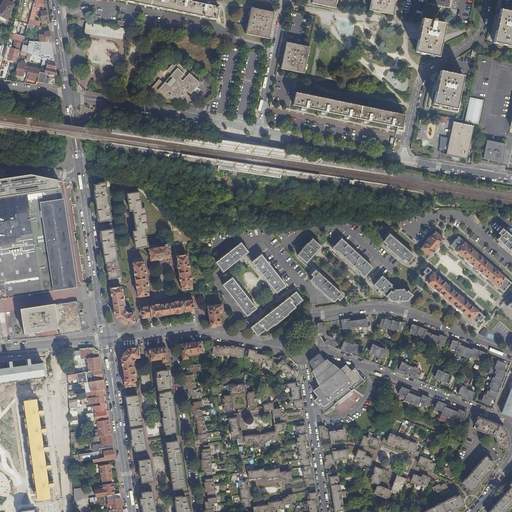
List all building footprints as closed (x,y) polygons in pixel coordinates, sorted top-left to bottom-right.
[(0,10),(0,15),(8,19),(15,5),(5,0),(0,10)] [(119,0),(217,20),(220,7),(211,5),(211,4),(206,3),(206,4),(192,1),(191,0),(186,0),(184,0),(119,0)] [(336,8),(337,0),(313,0),(313,3),(336,8)] [(393,15),(396,0),(372,0),(371,10),(393,15)] [(450,0),(426,0),(426,3),(428,3),(425,18),(444,22),(446,7),(449,8),(450,0)] [(274,12),(252,7),(246,34),(270,39),(275,12),(274,12)] [(493,43),(511,47),(511,11),(500,9),(493,43)] [(16,24),(13,34),(25,38),(27,29),(29,25),(30,20),(31,17),(23,15),(21,21),(22,22),(21,26),(16,24)] [(441,56),(448,23),(444,22),(425,18),(422,18),(420,30),(423,31),(421,41),(418,40),(417,51),(441,56)] [(85,31),(124,37),(124,33),(131,34),(132,29),(87,23),(86,23),(85,31)] [(52,43),(50,32),(45,33),(45,36),(42,36),(41,35),(39,35),(40,43),(45,43),(52,43)] [(13,34),(12,34),(11,34),(9,39),(14,40),(14,41),(18,42),(18,41),(24,43),(24,42),(25,38),(13,34)] [(55,64),(52,43),(45,43),(40,43),(29,42),(27,52),(28,52),(28,54),(32,55),(32,57),(43,60),(55,64)] [(311,48),(287,43),(282,69),(305,74),(311,48)] [(19,51),(7,48),(4,60),(16,63),(19,51)] [(57,77),(55,64),(43,60),(42,65),(42,67),(40,72),(52,76),(57,77)] [(187,71),(175,61),(167,71),(171,74),(164,83),(159,79),(150,89),(162,98),(164,96),(168,99),(169,97),(172,100),(175,97),(179,100),(184,96),(181,93),(185,89),(191,94),(200,83),(190,73),(183,80),(181,78),(187,71)] [(26,64),(18,63),(17,67),(16,75),(23,77),(24,69),(25,69),(26,64)] [(26,80),(35,82),(38,72),(31,70),(33,64),(30,63),(26,80)] [(434,104),(457,109),(460,98),(459,97),(461,88),(462,88),(465,76),(454,74),(451,74),(451,73),(442,71),(439,83),(440,83),(438,93),(437,93),(434,104)] [(50,85),(52,76),(40,72),(40,74),(37,83),(50,85)] [(405,116),(297,93),(294,106),(303,108),(303,110),(308,111),(308,109),(322,112),(322,113),(328,115),(328,113),(345,116),(345,118),(350,119),(351,118),(365,121),(365,122),(370,123),(371,122),(388,125),(387,127),(392,128),(393,126),(398,128),(398,130),(404,132),(405,124),(403,123),(405,116)] [(484,101),(471,98),(466,122),(468,123),(467,125),(470,126),(470,123),(479,125),(484,101)] [(447,155),(468,160),(467,159),(474,127),(475,128),(475,127),(470,126),(467,125),(454,122),(454,123),(455,123),(451,140),(441,137),(441,138),(439,148),(449,151),(448,155),(447,155)] [(222,144),(184,138),(183,144),(323,166),(324,160),(285,154),(286,151),(267,148),(246,145),(240,144),(230,142),(223,141),(222,144)] [(249,146),(246,145),(238,144),(237,144),(233,143),(233,141),(226,140),(225,146),(232,147),(228,167),(222,166),(221,170),(248,174),(258,175),(283,179),(284,175),(259,172),(257,171),(260,151),(261,151),(287,155),(288,152),(262,148),(258,147),(254,146),(251,146),(249,146)] [(484,159),(503,163),(506,144),(487,140),(484,159)] [(321,181),(322,175),(242,162),(181,153),(180,159),(219,165),(219,169),(227,170),(237,171),(263,175),(277,177),(282,178),(282,175),(321,181)] [(31,174),(0,179),(0,195),(58,187),(58,180),(31,174)] [(106,184),(100,184),(100,185),(95,186),(96,191),(95,191),(96,196),(98,211),(97,211),(98,215),(98,219),(99,219),(100,222),(112,221),(106,184)] [(58,187),(0,195),(0,298),(76,287),(61,187),(58,187)] [(136,249),(149,247),(146,231),(149,230),(146,208),(143,209),(140,193),(128,195),(131,211),(134,211),(137,231),(134,232),(136,249)] [(501,236),(498,240),(502,243),(501,244),(511,253),(511,237),(506,232),(503,229),(499,234),(501,236)] [(108,271),(110,279),(122,278),(119,261),(118,261),(113,230),(102,232),(102,235),(101,235),(101,239),(102,243),(103,243),(105,256),(106,264),(107,264),(108,271)] [(426,244),(421,249),(430,257),(445,241),(436,233),(431,238),(431,237),(425,244),(426,244)] [(415,257),(390,235),(384,242),(387,246),(386,248),(403,262),(404,261),(409,264),(415,257)] [(511,284),(459,238),(451,247),(466,260),(465,260),(474,269),(475,268),(480,272),(479,273),(488,281),(489,280),(504,293),(511,284)] [(373,268),(342,239),(333,249),(337,253),(338,252),(361,273),(361,274),(365,278),(373,268)] [(322,248),(313,240),(309,245),(309,244),(303,251),(298,256),(307,264),(322,248)] [(242,244),(218,263),(217,263),(221,268),(224,273),(249,253),(242,244)] [(171,258),(169,247),(150,250),(152,261),(159,260),(163,260),(163,259),(171,258)] [(187,252),(182,253),(183,256),(177,257),(179,265),(178,266),(179,270),(181,278),(180,278),(180,282),(181,282),(183,291),(193,289),(188,255),(187,255),(187,252)] [(277,294),(287,286),(262,256),(253,263),(277,294)] [(145,261),(134,263),(135,272),(134,272),(135,276),(136,276),(137,284),(136,284),(137,289),(138,289),(139,297),(150,296),(148,287),(149,287),(149,282),(148,282),(147,274),(147,270),(146,270),(145,261)] [(426,275),(423,278),(427,281),(426,282),(437,292),(436,292),(440,296),(441,295),(457,309),(456,310),(460,313),(460,312),(471,321),(472,320),(476,324),(479,321),(481,322),(485,318),(482,315),(431,271),(428,269),(424,273),(426,275)] [(342,294),(319,273),(319,274),(316,271),(311,277),(313,279),(311,281),(314,284),(314,285),(331,300),(335,303),(338,299),(341,302),(344,297),(341,295),(342,294)] [(392,286),(383,277),(375,286),(392,302),(408,302),(413,296),(408,292),(407,293),(404,290),(395,291),(391,287),(392,286)] [(224,286),(248,317),(257,309),(233,278),(224,286)] [(0,298),(0,314),(1,314),(16,312),(22,311),(56,306),(79,302),(76,287),(0,298)] [(114,310),(115,317),(120,321),(125,325),(136,323),(135,317),(134,317),(133,313),(129,314),(129,313),(126,310),(125,311),(125,310),(124,306),(125,306),(123,292),(122,292),(121,287),(111,289),(112,297),(113,297),(115,310),(114,310)] [(303,301),(297,293),(252,328),(258,336),(266,330),(267,332),(275,325),(276,326),(289,316),(288,314),(296,308),(296,307),(303,301)] [(143,316),(143,319),(156,317),(156,318),(163,316),(176,314),(176,315),(183,314),(183,313),(196,311),(195,308),(196,308),(195,304),(194,304),(194,301),(180,303),(180,302),(175,302),(175,303),(160,306),(160,305),(156,305),(156,306),(142,308),(142,312),(141,312),(142,316),(143,316)] [(83,332),(79,302),(56,306),(59,330),(60,329),(61,335),(83,332)] [(209,307),(211,328),(218,327),(218,326),(222,326),(220,311),(224,310),(223,305),(209,307)] [(59,330),(56,306),(22,311),(23,319),(26,335),(32,334),(59,330)] [(353,319),(342,321),(343,329),(350,328),(351,330),(355,329),(355,328),(364,327),(364,328),(368,327),(367,317),(363,318),(363,320),(354,321),(353,319)] [(385,321),(383,320),(380,327),(387,330),(387,329),(394,331),(395,330),(401,333),(405,324),(400,322),(399,324),(397,323),(393,321),(392,322),(390,321),(386,320),(385,321)] [(323,327),(323,323),(318,324),(318,333),(323,333),(323,334),(326,339),(327,340),(326,344),(334,347),(336,342),(333,341),(334,339),(327,336),(326,334),(326,327),(323,327)] [(427,330),(413,325),(410,333),(423,338),(423,340),(437,346),(437,344),(444,347),(447,338),(440,335),(439,337),(437,336),(428,333),(426,332),(427,330)] [(204,348),(203,341),(180,344),(182,360),(189,359),(188,355),(203,353),(203,352),(205,351),(205,348),(204,348)] [(460,343),(453,341),(450,349),(456,352),(456,353),(469,359),(470,357),(484,362),(487,354),(473,349),(472,350),(470,349),(461,346),(459,345),(460,343)] [(344,342),(341,351),(350,354),(350,352),(356,354),(359,346),(354,344),(354,346),(344,342)] [(376,346),(373,345),(370,354),(384,359),(387,351),(384,349),(384,350),(376,347),(376,346)] [(125,354),(121,359),(122,367),(123,367),(125,379),(124,379),(125,388),(136,387),(135,381),(137,381),(135,366),(133,366),(132,364),(133,363),(133,364),(136,360),(135,360),(140,359),(139,354),(140,354),(139,347),(128,349),(125,354)] [(232,348),(229,348),(225,347),(225,348),(222,348),(218,347),(217,348),(215,348),(213,355),(221,357),(221,355),(228,357),(228,356),(240,358),(240,356),(243,357),(244,350),(232,347),(232,348)] [(164,363),(169,362),(167,348),(149,350),(149,352),(146,352),(147,358),(149,357),(149,362),(163,360),(164,363)] [(99,352),(95,349),(80,350),(82,360),(100,358),(99,352)] [(258,352),(250,351),(248,358),(251,359),(251,360),(255,361),(255,362),(259,363),(268,364),(267,367),(272,368),(274,358),(261,355),(258,355),(258,352)] [(320,355),(318,354),(309,361),(309,363),(314,370),(312,371),(316,378),(315,379),(319,386),(313,391),(318,398),(315,400),(325,412),(334,405),(335,404),(353,389),(354,389),(364,381),(359,374),(359,373),(355,368),(352,371),(346,365),(340,369),(334,364),(333,364),(327,359),(326,360),(320,355)] [(283,357),(281,357),(278,359),(281,363),(277,366),(280,370),(281,369),(287,375),(286,376),(289,379),(294,375),(297,379),(299,376),(299,374),(296,371),(294,372),(293,370),(292,371),(286,364),(286,363),(284,361),(286,360),(283,357)] [(100,358),(82,360),(74,362),(68,363),(68,368),(78,366),(79,374),(90,373),(102,371),(100,358)] [(504,371),(506,365),(496,361),(495,364),(497,364),(495,369),(497,369),(486,396),(485,395),(483,399),(481,399),(480,402),(490,405),(493,399),(495,399),(505,372),(504,371)] [(0,382),(45,376),(43,365),(32,366),(32,363),(30,364),(29,364),(29,367),(14,369),(13,366),(12,366),(11,366),(11,369),(0,370),(0,382)] [(397,367),(395,372),(403,375),(404,372),(412,375),(411,378),(418,381),(420,376),(417,374),(419,369),(415,368),(414,368),(407,365),(407,364),(403,363),(401,368),(397,367)] [(187,380),(185,380),(187,389),(188,389),(190,397),(193,396),(193,399),(202,398),(201,393),(198,393),(197,390),(196,390),(194,377),(198,376),(198,372),(201,372),(201,368),(199,368),(199,366),(194,366),(194,368),(193,368),(187,369),(189,377),(186,377),(187,380)] [(104,381),(102,371),(90,373),(79,374),(68,376),(69,381),(78,379),(79,384),(86,384),(104,381)] [(169,377),(168,371),(165,372),(165,371),(160,372),(158,373),(159,378),(157,379),(159,392),(160,392),(161,398),(160,398),(162,411),(163,411),(165,419),(163,419),(165,432),(166,432),(166,435),(172,434),(172,437),(177,437),(176,427),(177,427),(176,421),(176,416),(175,416),(174,411),(175,411),(174,406),(173,406),(173,400),(173,395),(172,395),(170,382),(171,382),(170,377),(169,377)] [(438,371),(435,379),(449,384),(452,376),(449,375),(442,372),(438,371)] [(105,391),(104,381),(86,384),(87,393),(92,393),(105,391)] [(300,399),(300,397),(298,383),(288,385),(288,389),(292,388),(293,397),(292,397),(293,402),(294,402),(295,409),(304,407),(303,399),(300,399)] [(226,412),(234,411),(233,408),(234,408),(233,399),(232,399),(232,397),(232,396),(235,395),(235,396),(244,394),(244,393),(247,393),(248,394),(248,396),(248,397),(249,406),(250,406),(250,408),(258,407),(257,395),(255,395),(255,393),(250,393),(250,392),(249,391),(247,391),(246,386),(243,387),(243,385),(234,387),(234,388),(231,389),(232,393),(230,393),(229,395),(230,396),(225,397),(225,400),(224,400),(226,412)] [(464,397),(464,398),(472,401),(475,393),(466,390),(466,388),(462,386),(459,394),(464,397)] [(511,387),(502,413),(511,416),(511,387)] [(413,392),(402,388),(401,390),(399,395),(407,398),(405,402),(419,407),(421,403),(429,406),(430,402),(430,401),(431,399),(420,395),(419,398),(411,395),(413,392)] [(107,403),(105,391),(92,393),(93,398),(90,398),(90,399),(90,400),(93,400),(94,404),(94,405),(101,404),(101,406),(88,408),(89,414),(93,414),(84,415),(84,416),(87,415),(89,424),(94,423),(110,420),(107,406),(106,406),(105,403),(107,403)] [(146,450),(138,396),(126,398),(133,441),(132,441),(133,447),(135,446),(136,452),(139,451),(139,452),(144,451),(143,450),(146,450)] [(38,412),(37,401),(33,402),(33,400),(29,401),(29,402),(26,403),(39,501),(51,499),(49,488),(52,487),(51,484),(49,485),(47,469),(49,469),(49,466),(46,467),(44,451),(47,451),(46,448),(44,448),(42,433),(44,433),(44,430),(41,430),(39,415),(42,415),(41,412),(38,412)] [(199,433),(198,434),(199,441),(200,440),(201,443),(208,442),(207,430),(206,431),(205,422),(205,417),(203,418),(202,410),(200,411),(200,408),(203,407),(202,402),(194,403),(194,407),(191,407),(192,413),(193,413),(193,417),(195,417),(196,421),(197,421),(197,423),(199,432),(199,433)] [(466,416),(467,413),(457,409),(456,412),(448,409),(449,406),(439,402),(438,405),(437,404),(435,409),(443,412),(442,416),(456,421),(457,417),(465,420),(467,416),(466,416)] [(274,418),(283,416),(283,413),(282,413),(282,409),(276,409),(276,408),(274,408),(273,403),(268,404),(268,405),(264,405),(265,412),(273,411),(274,418)] [(241,422),(240,414),(234,415),(235,419),(230,419),(230,424),(231,424),(233,433),(232,433),(232,437),(238,436),(239,440),(245,439),(246,445),(251,444),(251,443),(255,443),(256,449),(271,446),(270,441),(274,440),(279,440),(278,434),(280,434),(280,432),(285,431),(284,427),(285,427),(285,424),(275,425),(276,432),(268,433),(268,434),(254,436),(243,437),(242,431),(240,431),(238,422),(241,422)] [(72,426),(80,425),(78,416),(72,417),(72,422),(71,422),(72,426)] [(501,448),(508,450),(511,442),(504,427),(479,418),(474,429),(495,437),(497,442),(497,444),(499,445),(502,447),(501,448)] [(112,435),(110,420),(94,423),(95,428),(95,430),(96,438),(112,435)] [(307,427),(306,423),(305,422),(296,424),(297,428),(297,432),(299,432),(300,438),(297,439),(298,443),(297,443),(297,448),(299,447),(300,456),(299,457),(300,461),(301,461),(302,465),(304,465),(305,472),(304,472),(305,480),(314,478),(315,477),(314,473),(312,473),(312,470),(311,466),(309,455),(307,455),(306,446),(308,446),(306,435),(306,431),(305,428),(307,427)] [(324,426),(320,427),(321,434),(323,434),(324,438),(325,440),(331,439),(332,444),(336,444),(335,441),(346,439),(345,430),(331,433),(330,429),(326,429),(326,428),(324,428),(324,426)] [(114,450),(112,435),(96,438),(92,438),(94,453),(114,450)] [(418,445),(391,435),(389,440),(384,439),(383,443),(387,445),(388,443),(415,453),(414,455),(418,457),(420,453),(416,451),(418,445)] [(377,448),(380,441),(369,437),(368,438),(365,437),(361,445),(368,448),(369,445),(377,448)] [(179,442),(167,443),(174,490),(186,488),(179,442)] [(208,476),(213,475),(212,472),(213,472),(211,458),(212,457),(211,450),(210,450),(210,446),(205,447),(205,450),(203,451),(204,454),(202,454),(203,461),(202,461),(203,470),(205,470),(205,473),(207,473),(208,476)] [(327,463),(325,463),(326,469),(330,469),(330,467),(332,467),(332,465),(336,464),(335,461),(349,459),(348,450),(337,452),(336,449),(333,450),(334,455),(328,456),(327,457),(327,458),(327,463)] [(116,460),(114,450),(94,453),(80,455),(81,462),(93,460),(94,463),(106,461),(116,460)] [(359,461),(371,466),(373,459),(365,456),(366,453),(359,450),(356,458),(359,460),(359,461)] [(81,462),(80,455),(73,456),(74,469),(82,468),(81,462)] [(467,479),(463,483),(465,486),(464,487),(468,489),(465,492),(467,494),(471,491),(472,492),(475,489),(479,485),(478,484),(495,464),(487,457),(467,479)] [(426,470),(433,473),(436,465),(432,464),(433,462),(422,458),(419,465),(427,468),(426,470)] [(151,460),(139,462),(140,468),(141,477),(142,483),(154,481),(151,460)] [(103,467),(103,464),(95,466),(97,476),(102,475),(112,473),(111,469),(110,469),(110,466),(103,467)] [(398,476),(392,491),(392,492),(390,491),(381,487),(380,488),(378,487),(379,486),(385,471),(374,467),(373,470),(375,471),(372,479),(374,480),(373,482),(378,484),(376,489),(377,489),(375,493),(378,494),(378,495),(387,499),(387,498),(389,499),(391,495),(392,495),(394,491),(399,493),(400,490),(402,491),(405,482),(407,483),(408,480),(398,476)] [(452,479),(458,476),(454,468),(450,470),(450,468),(448,469),(447,468),(443,469),(446,475),(448,474),(450,479),(451,479),(452,479)] [(254,471),(249,472),(250,480),(265,478),(265,479),(280,477),(281,479),(284,479),(284,481),(293,480),(291,472),(286,473),(286,472),(280,473),(280,469),(274,470),(274,471),(270,471),(264,471),(264,470),(259,470),(259,471),(254,472),(254,471)] [(113,478),(112,473),(102,475),(104,486),(112,484),(111,478),(113,478)] [(327,474),(328,483),(331,482),(332,487),(335,511),(344,511),(345,511),(341,485),(339,485),(338,481),(339,481),(339,477),(333,478),(332,474),(327,474)] [(415,475),(412,482),(423,487),(424,485),(427,486),(430,478),(424,476),(422,478),(415,475)] [(209,495),(216,494),(214,479),(206,480),(207,483),(205,483),(207,493),(208,492),(209,495)] [(250,507),(250,502),(249,500),(251,500),(249,489),(247,489),(247,486),(246,482),(242,483),(243,487),(241,488),(243,504),(245,503),(246,507),(250,507)] [(511,482),(510,485),(511,487),(490,511),(506,511),(511,506),(511,482)] [(114,484),(112,484),(104,486),(103,486),(104,490),(96,491),(97,498),(109,496),(115,495),(114,484)] [(440,487),(439,486),(433,488),(435,492),(437,491),(438,493),(440,492),(441,495),(449,491),(447,486),(446,485),(444,485),(440,487)] [(155,511),(153,492),(150,493),(150,492),(145,493),(142,494),(143,499),(141,500),(142,505),(143,505),(143,511),(155,511)] [(318,501),(317,493),(308,494),(309,501),(308,501),(309,506),(310,511),(317,511),(316,504),(316,502),(318,501)] [(123,509),(121,495),(115,495),(109,496),(111,505),(108,505),(109,507),(108,508),(108,510),(109,511),(110,511),(123,509)] [(296,502),(295,495),(287,496),(287,499),(284,499),(284,501),(269,504),(269,505),(254,508),(254,511),(270,511),(271,511),(275,511),(275,510),(280,510),(286,509),(285,505),(291,504),(291,503),(296,502)] [(450,511),(457,509),(458,509),(462,507),(462,506),(465,505),(460,495),(456,497),(424,511),(450,511)] [(187,503),(186,497),(181,498),(181,497),(176,498),(176,502),(177,511),(190,511),(190,509),(189,509),(188,503),(187,503)] [(207,511),(205,511),(214,511),(214,508),(215,507),(214,504),(218,503),(217,498),(209,500),(209,503),(206,503),(207,511)]
